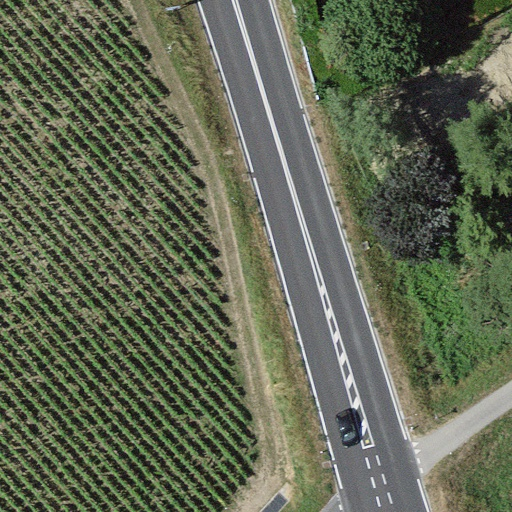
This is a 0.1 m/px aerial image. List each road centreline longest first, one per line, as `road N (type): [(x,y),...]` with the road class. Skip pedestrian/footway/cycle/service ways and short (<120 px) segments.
road 1 (secondary): [(380,486),(233,0)]
road 2 (residential): [(511,396),(380,486)]
